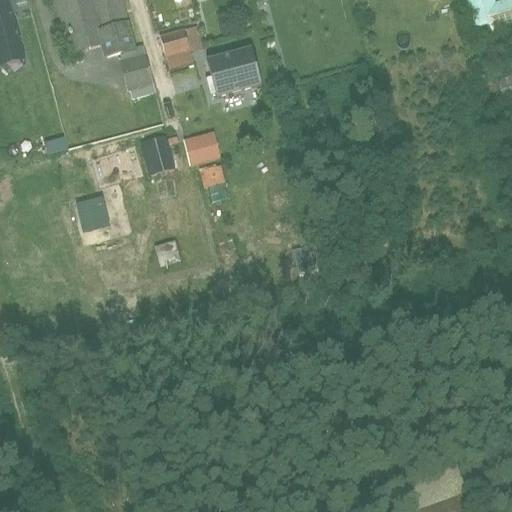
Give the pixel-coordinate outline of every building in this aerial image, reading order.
[(0,52),(4,65),(34,56),(13,0),(4,0),(0,1),(0,52)] [(53,0),(63,33),(68,32),(76,59),(100,52),(103,64),(137,55),(121,0),(53,0)] [(511,0),(509,0),(489,6),(496,32),(511,27),(511,0)] [(201,51),(196,31),(161,40),(169,72),(193,66),(190,54),(201,51)] [(217,100),(261,89),(252,52),(207,63),(217,100)] [(214,133),(183,142),(190,168),(221,160),(214,133)] [(141,145),(150,177),(176,170),(167,138),(141,145)] [(222,166),(203,172),(208,191),(227,185),(222,166)] [(156,248),(160,270),(179,267),(175,245),(156,248)]
